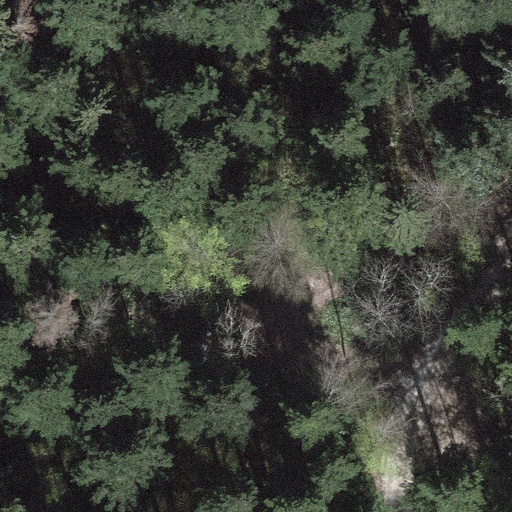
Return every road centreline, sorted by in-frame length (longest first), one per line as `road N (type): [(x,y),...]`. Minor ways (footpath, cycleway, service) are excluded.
road 1 (track): [(0,385),(511,232)]
road 2 (track): [(511,271),(458,325),(420,412),(401,511)]
road 3 (track): [(227,321),(441,364)]
